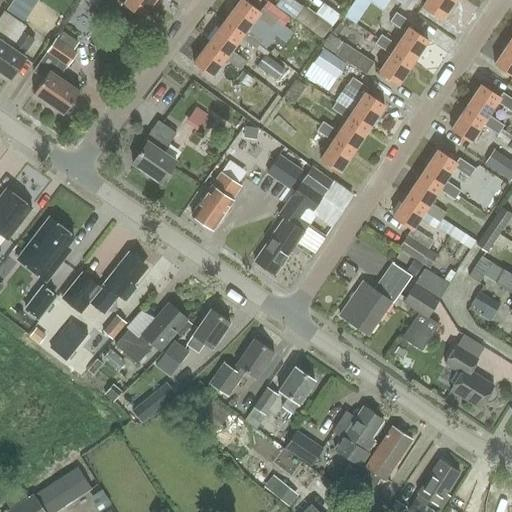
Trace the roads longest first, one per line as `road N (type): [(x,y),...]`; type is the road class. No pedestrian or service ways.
road 1 (residential): [(293,312),(503,0)]
road 2 (residential): [(511,452),(293,312)]
road 3 (residential): [(293,312),(78,172)]
road 4 (residential): [(78,172),(204,0)]
